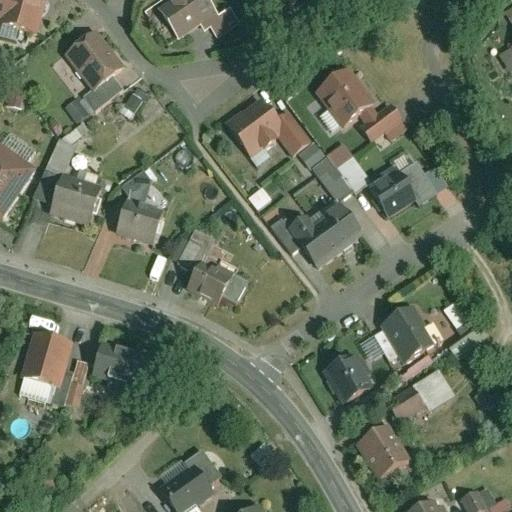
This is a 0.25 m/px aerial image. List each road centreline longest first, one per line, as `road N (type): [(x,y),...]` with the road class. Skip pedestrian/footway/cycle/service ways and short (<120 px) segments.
road 1 (residential): [(492,207),(250,373)]
road 2 (residential): [(117,30),(190,111),(333,0)]
road 3 (tertiary): [(0,273),(187,337),(250,373)]
road 4 (tertiary): [(250,373),(288,414),(347,511)]
